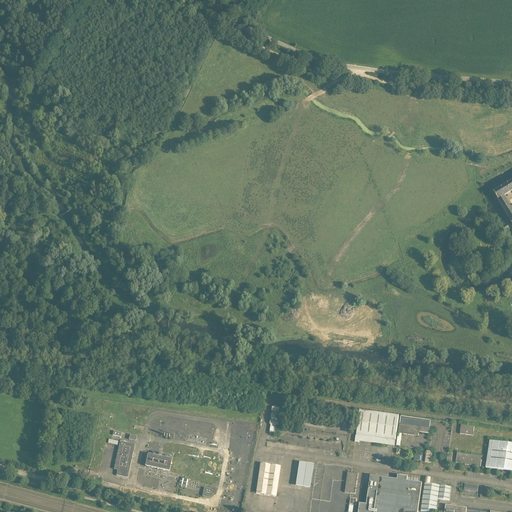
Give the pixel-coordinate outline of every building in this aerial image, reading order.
[(511,182),(494,193),(511,223),(511,182)] [(51,338),(66,340),(67,333),(22,327),(20,340),(50,344),(51,338)] [(279,408),(279,407),(273,406),(273,407),(272,407),(271,412),(272,412),(272,414),(271,414),(270,418),(271,418),(271,420),(270,420),(269,425),(270,425),(269,433),(275,434),(276,425),(279,426),(279,423),(277,422),(277,418),(279,418),(279,415),(278,415),(278,411),(281,412),(281,409),(279,408)] [(395,441),(399,417),(360,411),(357,435),(395,441)] [(430,422),(400,418),(398,434),(418,436),(419,432),(429,433),(430,422)] [(461,426),(460,434),(473,436),(474,427),(461,426)] [(511,472),(511,444),(490,441),(486,468),(511,472)] [(120,442),(115,470),(118,470),(117,476),(129,478),(135,445),(120,442)] [(148,455),(145,468),(170,473),(172,459),(168,459),(168,456),(154,453),(153,456),(148,455)] [(480,467),(482,457),(457,453),(456,463),(480,467)] [(256,494),(259,495),(275,497),(276,497),(280,467),(277,467),(263,465),(260,464),(256,494)] [(309,489),(312,467),(298,465),(295,487),(309,489)] [(358,475),(348,473),(345,493),(355,494),(358,475)] [(418,511),(422,484),(417,483),(407,482),(407,478),(398,477),(397,480),(370,477),(368,490),(366,505),(359,504),(358,511),(416,511),(417,511),(418,511)] [(449,501),(451,488),(425,484),(420,511),(435,511),(437,507),(439,508),(440,500),(449,501)]
